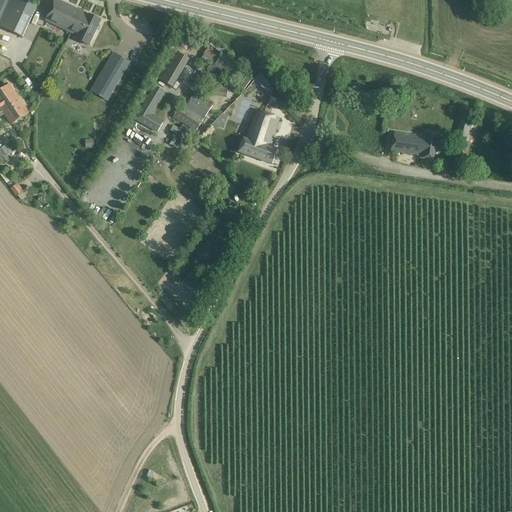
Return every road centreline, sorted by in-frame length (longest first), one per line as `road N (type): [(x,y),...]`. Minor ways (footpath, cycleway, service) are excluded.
road 1 (unclassified): [(204,511),(181,448),(179,390),(189,353),(299,151),(328,40)]
road 2 (track): [(306,133),(389,165),(511,187)]
road 3 (secondary): [(511,101),(328,40)]
road 4 (secondary): [(328,40),(163,0)]
